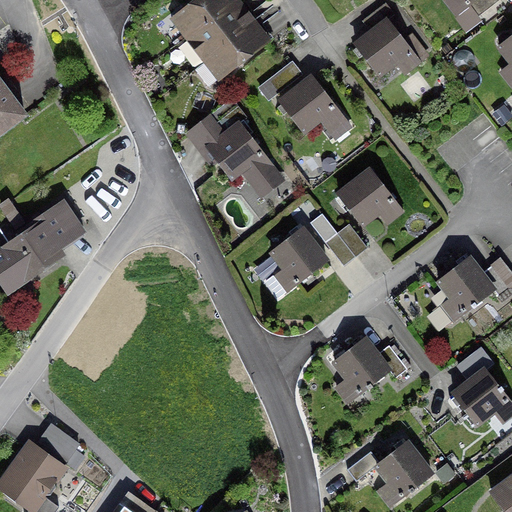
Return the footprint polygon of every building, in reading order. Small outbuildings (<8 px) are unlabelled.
[(182,38),(185,41),(232,5),(238,0),(196,0),(174,17),(187,34),(182,38)] [(497,0),(442,0),(456,17),(466,9),(474,19),(498,1),(497,0)] [(393,16),(384,4),(360,22),(369,34),(354,46),(377,76),(408,52),(385,22),(393,16)] [(241,17),(232,5),(185,41),(187,44),(192,40),(205,57),(200,60),(200,61),(247,25),(255,19),(249,11),(241,17)] [(255,19),(247,25),(200,61),(203,64),(207,60),(220,78),(263,45),(253,32),(261,26),(255,19)] [(511,37),(497,49),(509,64),(499,72),(511,87),(511,85),(511,37)] [(301,76),(292,64),(258,90),(266,101),(276,93),(277,94),(301,76)] [(346,127),(309,78),(278,102),(280,105),(275,109),(281,116),(286,112),(302,133),(317,121),(331,139),(346,127)] [(21,119),(23,117),(0,87),(0,132),(20,118),(21,119)] [(230,100),(206,118),(221,137),(206,149),(230,179),(240,171),(252,187),(273,171),(237,125),(245,119),(230,100)] [(368,171),(337,195),(360,226),(392,202),(368,171)] [(25,276),(56,255),(51,247),(77,229),(60,204),(17,234),(21,239),(0,253),(0,279),(8,292),(27,279),(25,276)] [(9,221),(13,228),(32,215),(28,208),(9,221)] [(365,249),(347,225),(335,234),(354,258),(365,249)] [(276,298),(324,261),(300,230),(298,232),(295,227),(287,233),(291,238),(270,253),(282,269),(264,283),(276,298)] [(342,267),(354,258),(335,234),(323,244),(342,267)] [(498,298),(511,287),(511,275),(499,259),(480,275),(468,259),(465,261),(461,257),(454,262),(457,267),(437,283),(442,290),(434,296),(434,300),(439,306),(435,309),(435,313),(443,324),(447,324),(470,307),(472,309),(475,307),(473,305),(492,290),(498,298)] [(405,370),(387,346),(375,355),(363,340),(333,363),(357,395),(366,387),(367,390),(370,387),(369,385),(387,371),(393,379),(405,370)] [(482,353),(458,371),(467,383),(452,395),(454,397),(449,400),(455,408),(459,405),(475,425),(506,401),(499,392),(501,390),(499,387),(497,389),(483,371),(491,364),(482,353)] [(0,490),(34,511),(38,511),(67,467),(27,442),(0,484),(0,490)] [(345,471),(354,483),(375,467),(399,498),(408,491),(410,493),(413,491),(411,489),(429,474),(405,443),(378,464),(369,453),(345,471)] [(511,511),(511,477),(489,494),(502,511),(511,511)]
